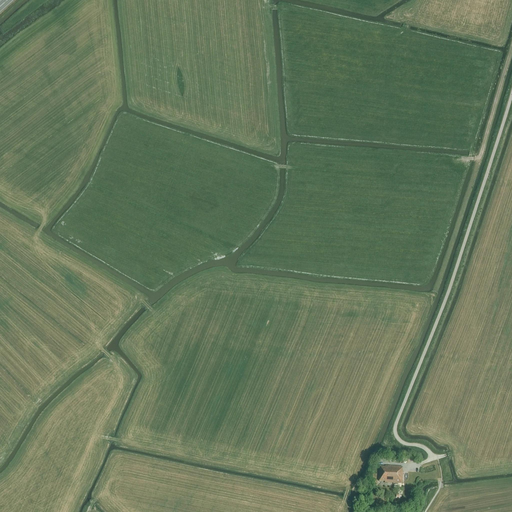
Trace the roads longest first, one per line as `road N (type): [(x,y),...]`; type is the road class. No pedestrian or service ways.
road 1 (unclassified): [(432,459),(423,447),(401,442),(395,425),(449,290),(511,93)]
road 2 (track): [(478,157),(432,296)]
road 3 (track): [(511,48),(480,155),(460,160)]
